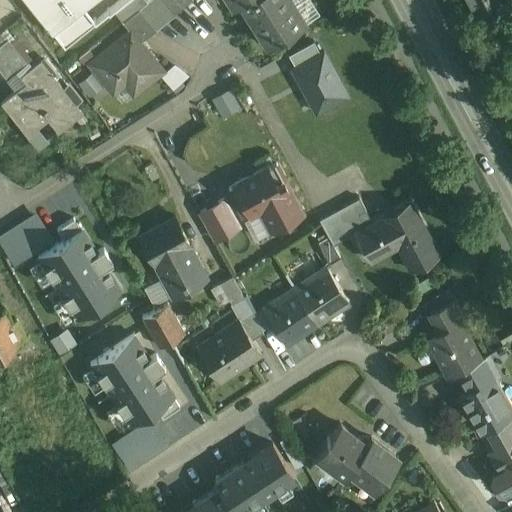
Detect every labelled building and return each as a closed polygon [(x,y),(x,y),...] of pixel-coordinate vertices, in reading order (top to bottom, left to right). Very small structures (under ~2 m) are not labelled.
[(28,0),(65,47),(99,20),(87,5),(94,0),(28,0)] [(139,8),(147,1),(146,0),(129,0),(115,12),(122,21),(139,8)] [(174,14),(162,0),(148,0),(147,1),(165,22),(174,14)] [(183,7),(177,0),(162,0),(174,14),(183,7)] [(243,0),(241,2),(255,24),(292,1),(291,0),(243,0)] [(165,22),(147,1),(139,8),(156,29),(165,22)] [(292,1),(255,24),(268,46),(306,22),(292,1)] [(156,29),(139,8),(122,21),(130,31),(131,30),(140,42),(156,29)] [(21,17),(10,26),(32,52),(43,43),(21,17)] [(130,31),(90,62),(105,80),(116,71),(133,93),(162,70),(140,42),(131,30),(130,31)] [(27,62),(8,38),(0,44),(0,69),(7,78),(27,62)] [(296,64),(319,52),(313,41),(290,54),(296,64)] [(350,95),(324,49),(319,52),(296,64),(290,67),(316,114),(350,95)] [(83,113),(41,59),(20,75),(26,82),(1,102),(25,131),(49,112),(62,129),(83,113)] [(174,88),(190,75),(178,60),(162,73),(174,88)] [(223,116),(242,107),(233,86),(213,95),(223,116)] [(364,113),(309,143),(328,178),(352,165),(365,158),(383,148),(364,113)] [(383,148),(365,158),(376,177),(394,167),(383,148)] [(267,166),(234,184),(235,184),(229,188),(243,215),(250,212),(260,207),(271,228),(302,211),(276,163),(268,167),(267,166)] [(359,196),(332,211),(346,236),(355,231),(354,230),(372,220),(359,196)] [(239,225),(224,198),(200,212),(215,238),(239,225)] [(409,200),(384,214),(383,212),(382,213),(383,214),(372,220),(354,230),(355,231),(370,259),(403,241),(415,263),(411,266),(411,268),(439,253),(410,198),(408,199),(409,200)] [(39,209),(0,231),(0,237),(15,264),(63,236),(58,228),(52,231),(39,209)] [(346,236),(332,211),(319,218),(333,243),(346,236)] [(174,217),(140,235),(168,286),(182,279),(184,282),(185,281),(187,286),(206,276),(189,244),(189,243),(174,217)] [(97,251),(82,227),(38,255),(77,317),(122,289),(106,265),(113,261),(104,247),(97,251)] [(329,235),(319,241),(330,261),(340,255),(329,235)] [(326,265),(295,286),(318,321),(349,301),(326,265)] [(232,274),(220,281),(231,302),(244,295),(232,274)] [(295,286),(264,306),(287,341),(318,321),(295,286)] [(454,297),(429,311),(439,329),(440,331),(459,320),(465,317),(454,297)] [(185,331),(167,301),(155,308),(172,338),(185,331)] [(172,338),(155,308),(143,315),(160,344),(163,342),(172,338)] [(10,322),(3,309),(0,310),(0,351),(26,338),(16,319),(10,322)] [(263,331),(252,309),(239,318),(252,338),(263,331)] [(239,318),(197,345),(219,378),(260,350),(252,338),(239,318)] [(459,320),(440,331),(439,329),(427,335),(436,353),(437,352),(449,374),(464,366),(480,357),(464,327),(463,327),(459,320)] [(275,328),(265,333),(276,353),(287,348),(275,328)] [(134,334),(91,362),(130,421),(173,393),(134,334)] [(480,357),(464,366),(474,384),(492,373),(493,376),(498,373),(487,353),(480,357)] [(474,384),(459,393),(471,415),(476,413),(484,428),(479,430),(480,432),(487,428),(511,414),(511,409),(493,376),(492,373),(474,384)] [(511,414),(487,428),(495,444),(511,435),(511,414)] [(367,443),(340,423),(330,437),(329,436),(327,439),(328,439),(317,453),(345,474),(349,467),(376,487),(386,473),(387,474),(389,471),(388,471),(398,457),(371,436),(367,443)] [(511,435),(495,444),(489,447),(501,468),(510,485),(511,488),(511,487),(511,435)] [(273,441),(215,479),(220,486),(179,511),(240,511),(239,510),(295,474),(286,461),(273,441)] [(510,485),(501,468),(494,472),(492,476),(498,488),(503,489),(510,485)] [(10,511),(0,496),(0,511),(10,511)] [(439,511),(434,501),(420,509),(421,511),(419,511),(439,511)]
